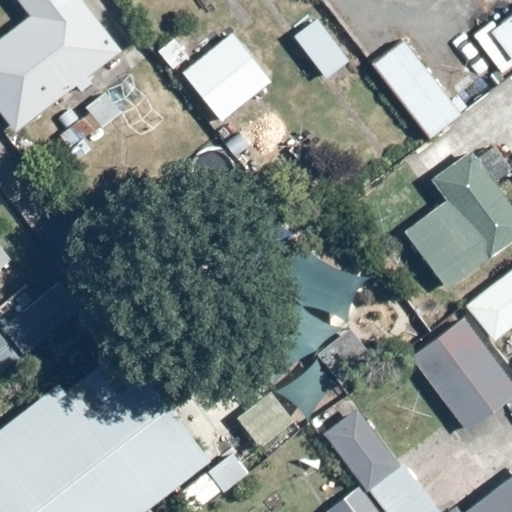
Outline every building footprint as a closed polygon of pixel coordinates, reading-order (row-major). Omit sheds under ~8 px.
[(38,118),(121,56),(129,50),(91,0),(21,0),(33,15),(0,39),(0,105),(20,132),(38,118)] [(203,10),(155,49),(174,71),(180,66),(224,119),(271,80),(230,29),(223,35),(203,10)] [(511,14),(491,30),(511,58),(511,14)] [(456,109),(399,34),(368,57),(426,132),(456,109)] [(511,234),(511,205),(469,145),(431,173),(445,194),(401,225),(443,284),(511,234)] [(511,323),(511,263),(464,300),(493,338),(511,323)] [(0,365),(80,302),(58,275),(0,322),(0,365)] [(511,389),(511,385),(459,312),(407,350),(462,425),(511,389)] [(368,341),(353,321),(314,351),(345,391),(388,358),(373,338),(368,341)] [(191,510),(245,467),(227,445),(214,454),(117,334),(93,353),(0,428),(0,511),(138,511),(172,485),(191,510)] [(511,511),(511,468),(453,511),(444,511),(359,397),(319,427),(354,474),(381,511),(511,511)] [(381,511),(354,474),(318,501),(325,511),(381,511)]
